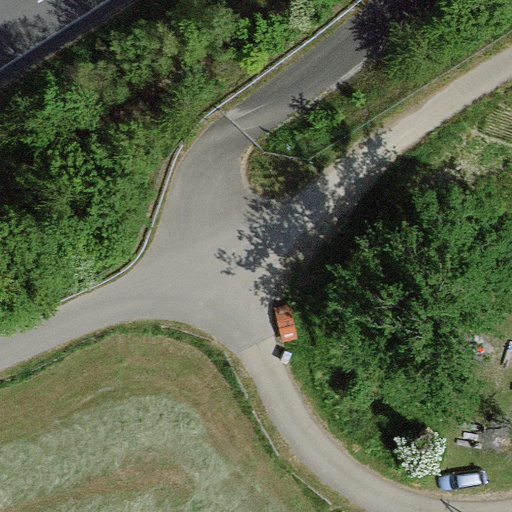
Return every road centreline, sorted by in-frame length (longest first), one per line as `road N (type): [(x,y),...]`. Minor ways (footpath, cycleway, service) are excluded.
road 1 (unclassified): [(422,511),(362,487),(322,452),(288,405),(221,268),(0,355)]
road 2 (track): [(221,268),(303,211),(349,167),(511,60)]
